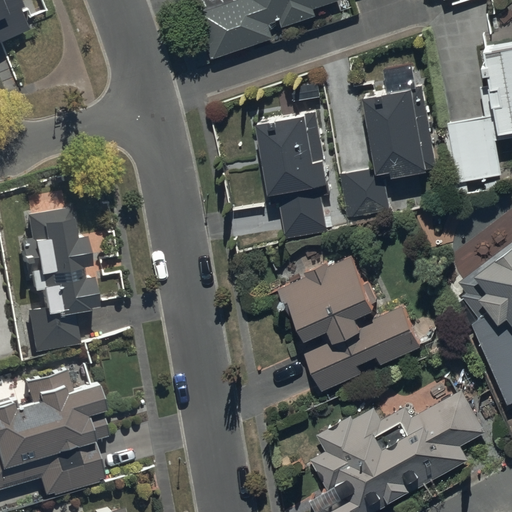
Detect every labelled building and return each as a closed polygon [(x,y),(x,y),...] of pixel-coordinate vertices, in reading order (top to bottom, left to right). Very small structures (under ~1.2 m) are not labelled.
[(0,0),(0,49),(36,35),(21,0),(0,0)] [(247,0),(248,2),(198,19),(213,63),(278,40),(276,35),(319,20),(315,10),(342,0),(247,0)] [(461,150),(465,168),(507,160),(501,126),(511,124),(511,38),(492,43),(494,69),(484,71),(489,101),(455,107),(456,111),(448,112),(455,151),(461,150)] [(341,172),(348,217),(394,210),(389,178),(429,171),(416,88),(418,88),(414,63),(386,67),(391,96),(366,99),(377,166),(341,172)] [(308,112),(261,120),(273,191),(283,189),(290,229),(330,222),(324,186),(332,185),(318,105),(308,107),(308,112)] [(26,309),(34,354),(79,348),(76,322),(89,320),(88,316),(97,315),(93,286),(84,287),(82,276),(89,275),(84,245),(76,246),(71,211),(26,217),(30,243),(21,245),(25,278),(31,277),(34,296),(43,295),(45,307),(26,309)] [(511,237),(469,271),(511,376),(511,237)] [(304,353),(322,395),(361,377),(358,370),(376,362),(379,369),(421,351),(403,310),(379,320),(351,258),(329,268),(328,265),(305,276),(307,280),(285,289),(312,350),(304,353)] [(0,486),(38,474),(43,492),(103,473),(92,439),(107,434),(100,413),(103,412),(92,377),(71,383),(66,366),(24,379),(31,403),(13,409),(11,404),(0,407),(0,486)] [(383,511),(468,464),(460,450),(485,435),(461,393),(411,421),(405,410),(382,423),(374,410),(352,423),(350,419),(316,438),(325,454),(310,463),(328,495),(309,506),(312,511),(383,511)]
